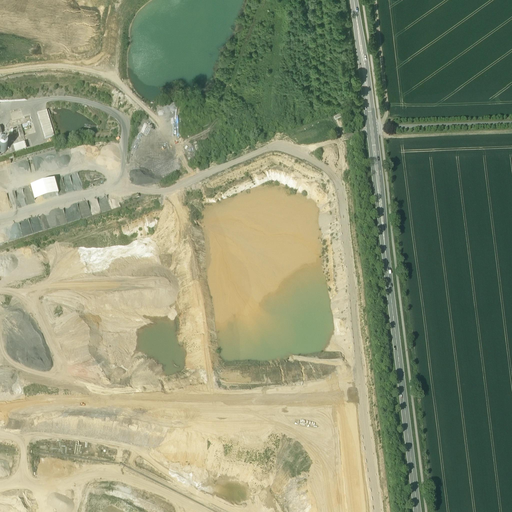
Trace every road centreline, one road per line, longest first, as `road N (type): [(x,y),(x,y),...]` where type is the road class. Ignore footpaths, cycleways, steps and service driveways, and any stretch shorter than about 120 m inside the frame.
road 1 (secondary): [(416,511),(355,0)]
road 2 (track): [(125,128),(127,170),(119,186),(0,222)]
road 3 (track): [(125,128),(121,115),(78,95),(0,96)]
road 4 (track): [(380,128),(386,112),(375,0)]
